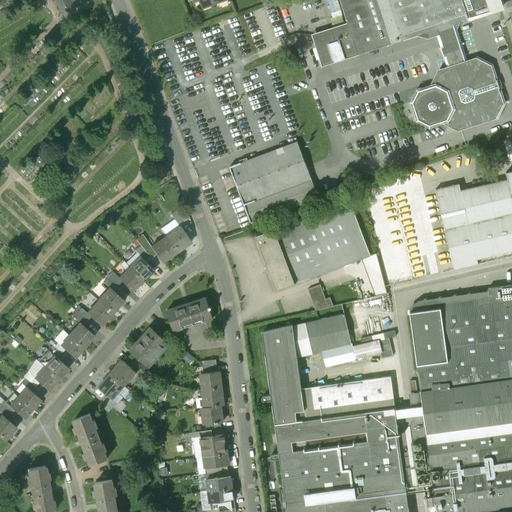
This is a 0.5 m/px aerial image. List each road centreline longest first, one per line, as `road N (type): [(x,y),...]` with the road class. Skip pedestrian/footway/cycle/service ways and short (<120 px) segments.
road 1 (residential): [(213,251),(119,0)]
road 2 (residential): [(255,511),(233,328),(213,251)]
road 3 (residential): [(43,418),(152,298),(213,251)]
